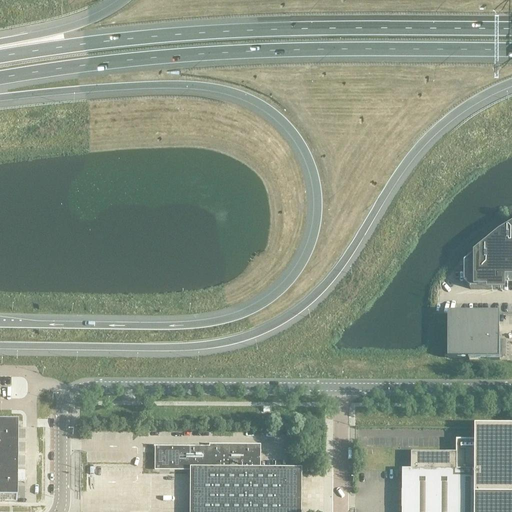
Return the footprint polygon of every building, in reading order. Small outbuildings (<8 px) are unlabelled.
[(470,290),(503,290),(503,280),(511,279),(511,227),(499,235),(464,264),(464,284),(470,290)] [(500,341),(500,314),(448,314),(448,341),(444,341),(444,357),(454,357),(454,360),(488,360),(500,360),(500,357),(506,357),(506,341),(500,341)] [(0,441),(17,442),(18,427),(0,426),(0,441)] [(511,498),(511,429),(476,429),(476,442),(457,442),(457,455),(412,455),(411,467),(410,467),(410,472),(403,472),(402,511),(475,511),(475,498),(511,498)] [(0,455),(17,455),(17,442),(0,441),(0,455)] [(297,511),(298,474),(298,472),(257,472),(257,469),(258,469),(258,448),(217,448),(156,448),(156,469),(173,466),(173,469),(193,469),(193,471),(192,471),(192,511),(297,511)] [(17,469),(17,455),(0,455),(0,469),(15,469),(17,469)] [(0,481),(1,481),(17,481),(17,469),(15,469),(0,469),(0,481)] [(17,503),(17,481),(1,481),(1,502),(6,502),(6,503),(17,503)]
